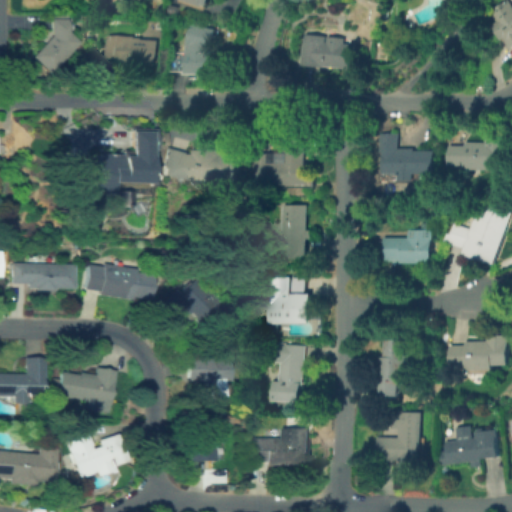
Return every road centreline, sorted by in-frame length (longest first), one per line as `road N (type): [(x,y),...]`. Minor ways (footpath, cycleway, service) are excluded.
road 1 (residential): [(486,100),(0,100)]
road 2 (residential): [(120,335),(153,376),(152,474),(148,497),(115,511),(86,327),(120,335)]
road 3 (residential): [(340,100),(335,511)]
road 4 (residential): [(511,498),(489,505),(148,497)]
road 5 (residential): [(341,307),(476,300)]
